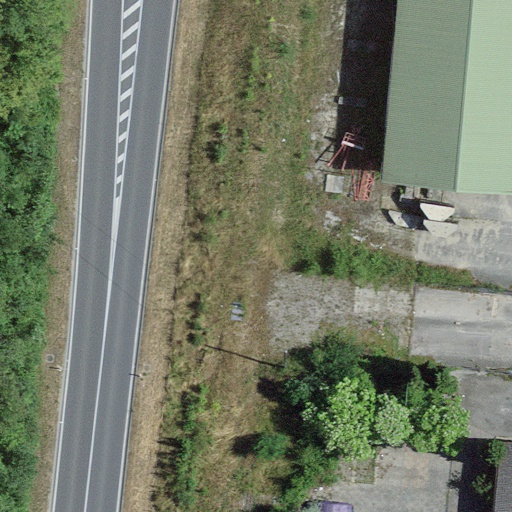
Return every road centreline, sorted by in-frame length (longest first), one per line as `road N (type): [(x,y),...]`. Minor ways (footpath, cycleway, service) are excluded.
road 1 (secondary): [(86,511),(135,0)]
road 2 (unknown): [(94,511),(182,389),(280,304),(350,292),(511,308)]
